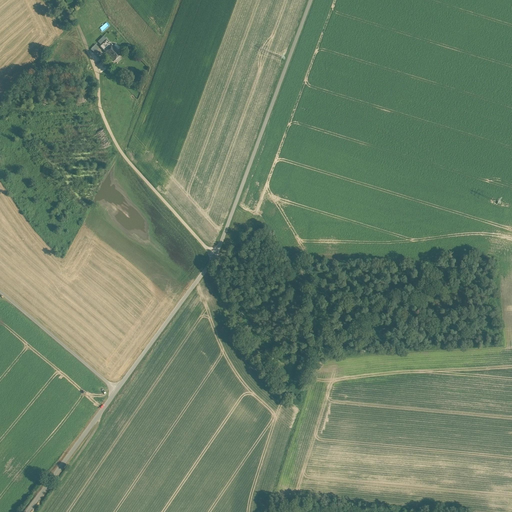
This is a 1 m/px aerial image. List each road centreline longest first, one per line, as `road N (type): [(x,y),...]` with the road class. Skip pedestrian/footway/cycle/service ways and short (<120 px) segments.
road 1 (unclassified): [(116,389),(216,255),(310,0)]
road 2 (track): [(216,255),(118,150),(74,17)]
road 3 (unclassified): [(116,389),(0,291)]
road 4 (unclassified): [(27,511),(116,389)]
